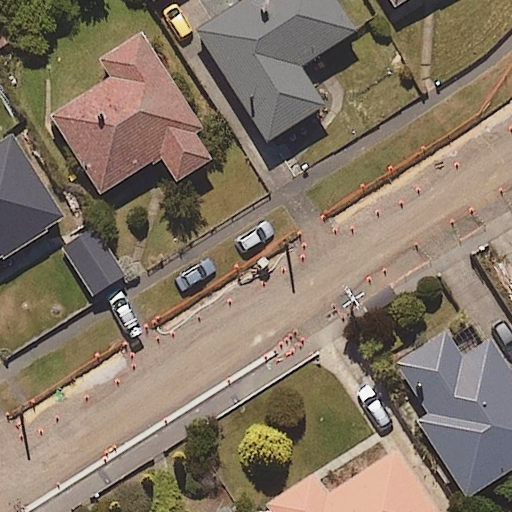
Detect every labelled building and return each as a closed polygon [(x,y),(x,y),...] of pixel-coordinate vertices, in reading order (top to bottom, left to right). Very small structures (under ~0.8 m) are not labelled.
[(149,0),(154,6),(161,1),(194,54),(204,48),(267,149),(325,113),(300,75),(356,40),(331,0),(258,0),(247,8),(241,0),(149,0)] [(421,0),(384,0),(395,16),(421,0)] [(220,162),(141,40),(98,68),(109,86),(50,124),(100,202),(160,163),(177,190),(220,162)] [(0,267),(65,226),(13,142),(0,149),(0,267)] [(127,280),(97,229),(63,250),(93,300),(127,280)] [(463,365),(445,338),(395,370),(426,419),(418,425),(469,505),(511,477),(511,380),(491,347),(463,365)] [(429,511),(396,459),(327,504),(313,482),(267,511),(266,511),(429,511)]
